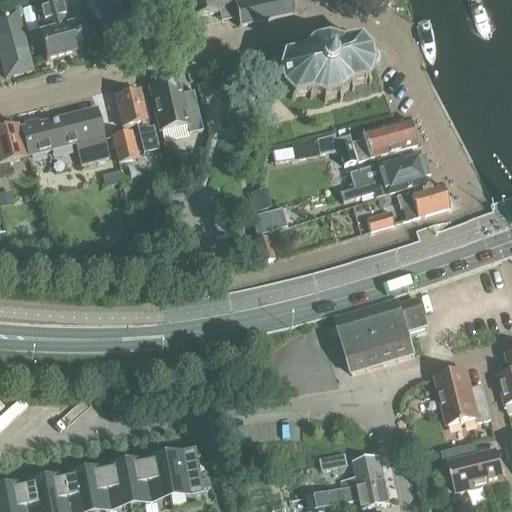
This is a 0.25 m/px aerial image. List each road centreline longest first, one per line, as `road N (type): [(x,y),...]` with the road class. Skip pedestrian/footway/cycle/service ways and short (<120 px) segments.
road 1 (secondary): [(0,337),(135,339),(233,325),(380,291),(511,245)]
road 2 (unclassified): [(0,456),(218,413),(383,398)]
road 3 (residential): [(138,71),(293,29),(381,33)]
road 4 (unclassified): [(473,210),(381,33)]
road 5 (residential): [(0,108),(138,71)]
